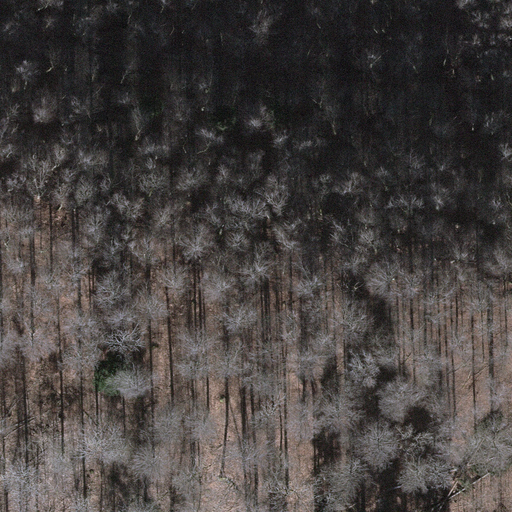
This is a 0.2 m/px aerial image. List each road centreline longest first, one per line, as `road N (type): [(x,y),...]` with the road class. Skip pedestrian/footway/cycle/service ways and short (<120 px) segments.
road 1 (track): [(0,41),(122,68),(511,97)]
road 2 (track): [(287,511),(511,439)]
